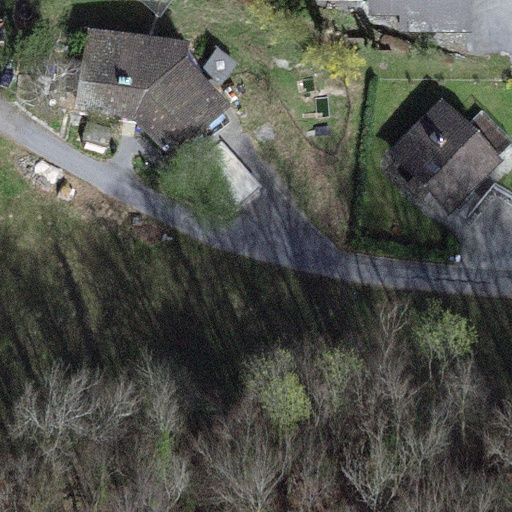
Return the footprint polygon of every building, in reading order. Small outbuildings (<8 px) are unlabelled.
[(409,4),(409,24),(466,23),(465,0),(376,0),(377,4),(409,4)] [(224,135),(230,130),(181,52),(135,44),(132,58),(173,65),(170,78),(224,135)] [(213,127),(222,137),(224,135),(170,78),(173,65),(132,58),(91,51),(81,111),(137,120),(182,169),(184,168),(178,161),(213,127)] [(432,196),(449,213),(494,169),(464,138),(443,117),(398,161),(418,181),(432,196)] [(494,169),(511,151),(511,146),(484,119),(464,138),(494,169)] [(178,161),(184,168),(222,137),(213,127),(178,161)] [(199,170),(236,213),(259,193),(221,150),(199,170)] [(408,190),(422,205),(432,196),(418,181),(408,190)]
